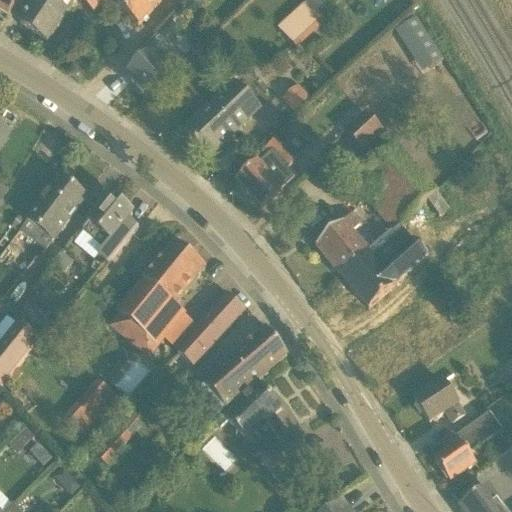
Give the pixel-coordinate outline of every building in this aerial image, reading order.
[(0,0),(0,15),(9,20),(20,0),(0,0)] [(93,15),(106,0),(38,0),(21,27),(47,45),(77,0),(93,15)] [(119,0),(113,6),(138,28),(163,0),(119,0)] [(318,11),(325,6),(320,0),(309,0),(277,26),(295,48),(327,22),(318,11)] [(416,20),(395,33),(401,42),(422,30),(416,20)] [(149,58),(149,57),(127,79),(146,98),(168,77),(181,65),(170,54),(162,45),(149,58)] [(276,96),(249,69),(182,135),(209,162),(276,96)] [(282,101),(294,114),(310,99),(298,86),(282,101)] [(365,153),(383,134),(363,114),(345,133),(365,153)] [(299,160),(298,159),(279,139),(266,152),(270,157),(258,167),(257,166),(237,186),(261,212),(295,181),(286,172),(299,160)] [(426,204),(436,196),(386,144),(343,181),(359,198),(361,196),(394,233),(427,205),(426,204)] [(60,181),(19,234),(45,254),(86,201),(60,181)] [(0,207),(9,190),(0,185),(0,207)] [(99,259),(108,267),(126,245),(116,237),(132,218),(110,200),(89,226),(82,235),(104,253),(99,259)] [(341,278),(368,254),(352,235),(361,226),(352,216),(343,225),(316,250),(340,278),(339,279),(340,279),(341,278)] [(184,317),(174,308),(204,272),(175,246),(117,315),(157,349),(184,317)] [(388,264),(383,268),(368,254),(341,278),(340,279),(369,311),(394,289),(403,281),(388,264)] [(207,355),(206,354),(248,310),(232,294),(189,339),(192,341),(183,351),(186,353),(167,374),(170,376),(161,386),(176,399),(185,390),(180,385),(207,355)] [(23,323),(42,340),(54,326),(34,310),(23,323)] [(39,344),(42,340),(23,323),(19,328),(17,326),(0,347),(0,392),(40,345),(39,344)] [(287,360),(287,359),(266,334),(203,386),(225,412),(287,360)] [(97,381),(62,420),(88,444),(123,405),(97,381)] [(430,426),(445,416),(452,427),(465,418),(458,407),(443,385),(415,404),(430,426)] [(287,441),(273,418),(282,411),(260,387),(225,420),(247,443),(251,439),(262,458),(260,459),(279,487),(313,466),(294,437),(287,441)] [(469,458),(503,434),(490,416),(456,439),(454,436),(442,445),(449,454),(435,464),(449,485),(475,467),(469,458)] [(140,439),(122,422),(92,455),(109,471),(140,439)] [(26,432),(19,439),(28,448),(35,441),(26,432)] [(494,462),(511,449),(511,448),(507,440),(488,453),(494,462)] [(219,462),(227,453),(214,442),(206,450),(219,462)] [(461,511),(502,511),(487,491),(460,511),(461,511)] [(350,511),(344,503),(331,511),(350,511)]
